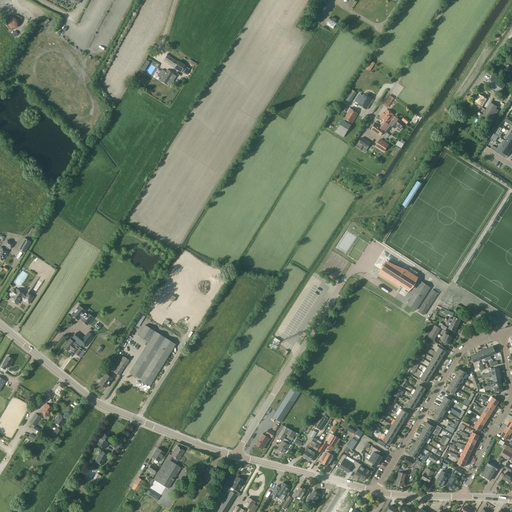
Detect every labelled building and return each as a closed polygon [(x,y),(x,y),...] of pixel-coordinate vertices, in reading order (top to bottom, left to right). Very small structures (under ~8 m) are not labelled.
[(19,21),(21,18),(17,16),(15,15),(12,15),(10,16),(8,18),(7,20),(6,22),(6,25),(8,28),(10,30),(11,29),(14,29),(16,28),(17,27),(18,25),(19,23),(19,21)] [(330,17),(326,24),(333,29),(338,22),(330,17)] [(167,54),(165,58),(163,61),(181,72),(186,75),(190,69),(185,66),(186,65),(179,61),(167,54)] [(365,68),(370,71),(375,63),(371,60),(365,68)] [(174,74),(167,69),(166,71),(162,69),(158,76),(162,78),(160,80),(167,85),(168,84),(170,85),(176,76),(174,75),(174,74)] [(503,95),(508,88),(492,77),(487,84),(491,87),(490,89),(494,91),(495,90),(503,95)] [(417,101),(422,91),(419,89),(414,100),(417,101)] [(350,103),(356,93),(352,90),(345,100),(350,103)] [(367,109),(372,100),(364,95),(358,104),(367,109)] [(482,108),(487,99),(479,95),(474,103),(475,103),(474,105),(474,106),(479,109),(480,109),(481,107),(482,108)] [(489,119),(497,107),(490,103),(482,115),(489,119)] [(352,124),(358,114),(350,109),(344,119),(352,124)] [(394,115),(387,110),(384,113),(383,113),(380,116),(381,117),(380,118),(387,123),(394,115)] [(384,131),(386,133),(391,126),(394,128),(397,125),(401,128),(404,124),(396,118),(396,117),(395,117),(387,127),(388,127),(384,131)] [(344,137),(351,126),(342,121),(335,132),(344,137)] [(381,135),(384,131),(374,124),(371,129),(381,136),(381,135)] [(367,148),(371,143),(362,137),(359,142),(367,148)] [(383,152),(387,145),(379,140),(375,147),(383,152)] [(511,148),(511,145),(505,141),(502,146),(510,151),(511,148)] [(510,151),(502,146),(499,150),(507,156),(510,151)] [(421,183),(418,181),(402,205),(406,207),(409,202),(411,203),(413,200),(411,199),(416,191),(418,192),(419,190),(418,189),(421,183)] [(24,253),(31,242),(24,238),(18,249),(24,253)] [(11,249),(14,244),(8,240),(5,245),(7,247),(5,250),(1,248),(0,249),(0,258),(3,260),(8,252),(6,251),(9,248),(11,249)] [(406,273),(386,260),(380,270),(383,266),(384,267),(379,274),(399,287),(402,283),(404,284),(403,286),(409,290),(417,279),(416,278),(417,277),(408,271),(406,273)] [(431,287),(422,282),(407,304),(416,310),(431,287)] [(16,290),(13,289),(10,294),(13,295),(10,299),(11,300),(11,301),(15,303),(16,303),(17,304),(17,303),(18,303),(20,301),(19,300),(21,297),(24,299),(23,300),(28,304),(33,296),(28,293),(26,296),(17,289),(16,290)] [(423,316),(438,293),(432,289),(417,312),(423,316)] [(455,300),(444,295),(444,294),(440,292),(437,298),(482,320),(486,313),(475,308),(477,305),(462,298),(461,300),(456,298),(455,300)] [(74,309),(75,309),(70,315),(78,321),(80,319),(81,320),(81,321),(87,326),(94,318),(78,305),(74,309)] [(449,318),(448,321),(451,323),(458,326),(461,320),(454,317),(453,319),(449,318)] [(65,332),(73,321),(68,318),(60,329),(65,332)] [(138,318),(134,325),(138,327),(142,320),(138,318)] [(458,326),(451,323),(448,321),(446,324),(450,326),(449,329),(455,332),(458,326)] [(150,386),(167,359),(166,359),(175,344),(144,325),(138,336),(148,342),(129,373),(150,386)] [(428,337),(429,338),(433,341),(440,329),(435,325),(428,337)] [(449,344),(452,337),(446,334),(447,332),(443,330),(442,333),(444,335),(441,341),(449,344)] [(77,332),(72,338),(76,341),(82,345),(84,348),(93,336),(88,332),(83,338),(77,332)] [(57,337),(52,342),(59,349),(67,341),(61,336),(58,339),(57,337)] [(70,339),(64,347),(68,350),(69,349),(71,351),(80,358),(85,352),(82,350),(81,351),(75,346),(76,345),(74,343),(70,339)] [(436,352),(443,357),(446,352),(437,346),(434,350),(436,352)] [(488,349),(490,356),(496,354),(493,347),(488,349)] [(485,358),(490,356),(488,349),(482,352),(485,358)] [(433,358),(440,362),(443,357),(436,352),(436,353),(433,351),(431,356),(433,357),(433,358)] [(115,352),(111,358),(118,362),(122,356),(115,352)] [(479,361),(485,358),(482,352),(476,354),(479,361)] [(473,363),(479,361),(476,354),(471,356),(473,363)] [(3,369),(6,365),(9,367),(13,360),(7,356),(3,363),(3,364),(1,367),(3,369)] [(74,365),(79,360),(74,356),(70,361),(74,365)] [(119,376),(129,360),(123,356),(120,362),(121,362),(114,372),(119,376)] [(437,367),(440,362),(433,358),(430,363),(437,367)] [(106,388),(112,378),(107,375),(115,363),(108,359),(101,371),(105,374),(99,383),(106,388)] [(434,372),(437,367),(430,363),(427,368),(434,372)] [(431,378),(434,372),(427,368),(423,373),(431,378)] [(457,374),(464,379),(467,374),(468,374),(470,372),(465,369),(463,371),(460,369),(457,374)] [(427,383),(431,378),(423,373),(420,379),(427,383)] [(461,384),(464,379),(457,374),(454,380),(461,384)] [(458,389),(461,384),(454,380),(451,385),(458,389)] [(416,390),(423,394),(426,389),(419,385),(416,390)] [(454,394),(458,389),(451,385),(447,390),(454,394)] [(276,412),(273,417),(281,422),(300,392),(293,388),(292,387),(276,412)] [(420,399),(423,394),(416,390),(413,395),(420,399)] [(46,397),(44,401),(49,404),(56,394),(51,391),(48,394),(47,393),(44,396),(46,397)] [(417,405),(420,399),(413,395),(410,400),(417,405)] [(442,402),(449,406),(452,401),(445,397),(442,402)] [(490,402),(496,406),(499,402),(493,398),(490,402)] [(414,410),(417,405),(410,400),(406,406),(414,410)] [(389,404),(386,408),(389,409),(391,406),(396,408),(398,405),(391,401),(389,404)] [(446,412),(449,406),(442,402),(439,407),(446,412)] [(493,411),(496,406),(490,402),(486,407),(493,411)] [(48,416),(53,408),(46,403),(41,412),(48,416)] [(443,417),(446,412),(439,407),(436,413),(443,417)] [(490,416),(493,411),(486,407),(483,412),(490,416)] [(398,415),(406,419),(409,414),(401,410),(398,415)] [(490,416),(483,412),(480,410),(480,411),(479,412),(482,414),(480,417),(487,421),(490,416)] [(440,422),(443,417),(436,413),(433,418),(440,422)] [(30,423),(35,426),(41,417),(36,414),(30,423)] [(62,416),(60,414),(58,417),(57,416),(56,417),(55,418),(55,419),(56,420),(54,422),(58,425),(51,436),(56,439),(62,431),(59,428),(60,426),(60,427),(66,418),(65,418),(65,417),(63,415),(62,416)] [(402,424),(406,419),(398,415),(395,420),(402,424)] [(320,430),(327,420),(323,417),(316,427),(320,430)] [(484,426),(487,421),(480,417),(479,420),(475,418),(474,420),(477,422),(484,426)] [(399,430),(402,424),(395,420),(392,425),(399,430)] [(39,421),(28,437),(34,441),(44,424),(39,421)] [(427,423),(424,428),(433,434),(436,430),(438,431),(440,428),(430,422),(429,424),(427,423)] [(480,431),(484,426),(477,422),(474,427),(480,431)] [(354,434),(357,429),(350,424),(347,429),(354,434)] [(452,433),(457,425),(454,424),(452,428),(447,425),(445,429),(452,433)] [(396,434),(399,430),(392,425),(389,430),(396,434)] [(292,439),(296,433),(285,426),(278,438),(283,440),(286,435),(292,439)] [(510,435),(511,431),(511,429),(507,426),(503,431),(510,435)] [(428,438),(431,432),(424,428),(421,433),(428,438)] [(267,432),(265,434),(272,438),(273,436),(275,434),(268,429),(267,432)] [(393,440),(396,434),(389,430),(386,435),(393,440)] [(507,440),(510,435),(503,431),(500,436),(507,440)] [(263,449),(270,438),(262,433),(255,444),(263,449)] [(425,443),(428,438),(421,433),(418,438),(425,443)] [(470,438),(477,441),(479,436),(473,433),(470,438)] [(111,438),(104,434),(101,438),(100,437),(96,444),(105,449),(107,445),(111,438)] [(333,450),(333,451),(340,439),(333,435),(329,441),(332,443),(329,448),(325,455),(321,463),(325,465),(330,455),(331,453),(333,450)] [(390,445),(393,440),(386,435),(382,441),(390,445)] [(307,459),(318,440),(314,437),(302,456),(307,459)] [(422,448),(425,443),(418,438),(415,444),(422,448)] [(474,446),(477,441),(470,438),(468,443),(474,446)] [(290,442),(285,439),(283,441),(278,449),(284,452),(289,445),(290,442)] [(310,461),(322,442),(318,440),(307,459),(310,461)] [(472,451),(474,446),(468,443),(466,446),(463,444),(463,445),(462,446),(472,451)] [(419,453),(422,448),(415,444),(412,449),(419,453)] [(166,459),(170,461),(173,456),(178,460),(184,451),(176,446),(170,455),(169,454),(166,459)] [(469,457),(472,451),(462,446),(461,448),(464,450),(462,453),(469,457)] [(511,455),(511,449),(507,446),(501,455),(509,460),(511,455)] [(159,462),(164,452),(157,448),(151,457),(159,462)] [(370,455),(379,461),(381,457),(379,455),(380,452),(373,448),(371,451),(372,451),(370,455)] [(416,458),(419,453),(412,449),(408,454),(416,458)] [(336,452),(333,451),(333,450),(331,453),(330,455),(325,465),(328,467),(336,452)] [(103,464),(108,454),(102,451),(96,461),(97,461),(96,462),(101,465),(102,464),(103,464)] [(467,462),(469,457),(462,453),(460,459),(467,462)] [(347,456),(343,454),(339,462),(342,464),(340,467),(344,469),(349,461),(345,459),(347,456)] [(438,459),(436,457),(431,454),(428,459),(425,463),(428,465),(431,460),(435,463),(438,459)] [(379,461),(371,457),(369,460),(366,458),(364,461),(372,466),(373,464),(377,466),(379,461)] [(467,462),(460,459),(457,457),(456,458),(455,459),(459,461),(457,464),(464,467),(467,462)] [(181,468),(170,461),(166,459),(154,480),(168,489),(181,468)] [(353,464),(349,461),(344,469),(348,472),(351,469),(353,471),(358,463),(355,461),(353,464)] [(490,481),(499,467),(489,461),(481,475),(481,476),(482,476),(483,476),(490,481)] [(419,465),(415,462),(412,467),(414,468),(411,474),(415,477),(422,466),(419,465)] [(360,476),(365,468),(361,466),(361,465),(358,463),(353,471),(356,472),(355,474),(360,476)] [(505,473),(502,478),(509,483),(511,478),(511,468),(509,467),(510,465),(507,463),(505,468),(508,470),(506,473),(505,473)] [(154,474),(157,469),(151,465),(148,470),(154,474)] [(365,468),(360,476),(364,479),(365,478),(368,480),(373,472),(370,470),(369,471),(365,468)] [(429,483),(435,473),(427,468),(421,478),(429,483)] [(399,486),(403,470),(399,469),(395,485),(399,486)] [(442,487),(447,478),(446,477),(447,474),(442,471),(435,483),(436,483),(435,484),(435,485),(437,486),(438,486),(439,485),(442,487)] [(452,476),(447,485),(454,490),(460,480),(452,476)] [(95,477),(91,483),(96,486),(100,479),(95,477)] [(137,492),(142,480),(136,477),(131,489),(137,492)] [(236,477),(231,487),(234,489),(236,490),(237,491),(243,481),(236,477)] [(277,486),(270,497),(273,499),(275,495),(279,498),(280,495),(282,493),(285,495),(290,487),(283,483),(281,487),(280,487),(277,486)] [(179,486),(174,494),(178,496),(183,489),(179,486)] [(305,491),(299,487),(297,490),(296,489),(292,496),(295,498),(297,495),(301,498),(305,491)] [(225,511),(236,495),(234,494),(236,490),(234,489),(232,492),(231,492),(218,511),(225,511)] [(145,490),(144,494),(157,499),(159,496),(145,490)] [(342,498),(352,500),(354,492),(343,490),(342,498)] [(321,495),(314,491),(312,494),(311,493),(306,501),(310,503),(312,499),(316,502),(321,495)] [(285,509),(292,498),(288,496),(281,507),(285,509)] [(248,498),(243,505),(250,509),(248,511),(254,511),(258,507),(254,504),(255,502),(253,501),(253,500),(251,498),(250,499),(249,499),(248,498)]
